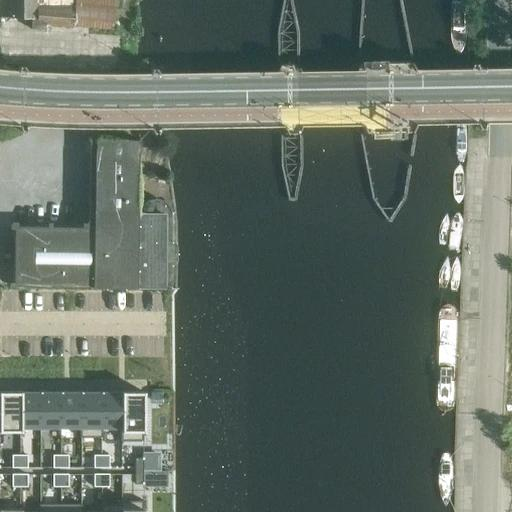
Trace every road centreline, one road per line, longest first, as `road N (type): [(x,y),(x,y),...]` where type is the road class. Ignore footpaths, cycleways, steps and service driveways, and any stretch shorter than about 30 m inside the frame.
road 1 (unclassified): [(487,511),(497,0)]
road 2 (secondary): [(0,87),(511,87)]
